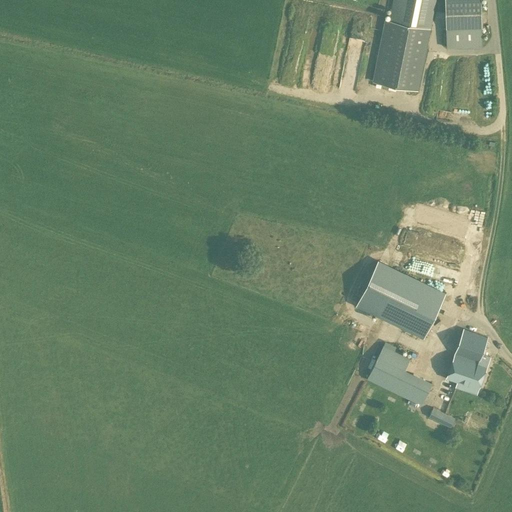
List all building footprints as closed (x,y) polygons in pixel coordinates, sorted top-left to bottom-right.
[(392,0),(389,21),(429,29),(435,0),(392,0)] [(445,0),(446,27),(446,47),(483,46),(482,26),(481,15),(480,0),(445,0)] [(413,248),(418,235),(411,233),(407,246),(413,248)] [(358,303),(425,335),(439,305),(441,306),(446,295),(422,284),(379,262),(358,303)] [(490,356),(482,354),(487,337),(463,329),(446,378),(478,389),(490,356)] [(383,345),(367,378),(421,404),(432,383),(405,370),(410,359),(383,345)] [(433,407),(429,416),(450,426),(454,418),(445,413),(447,409),(443,407),(441,411),(433,407)]
